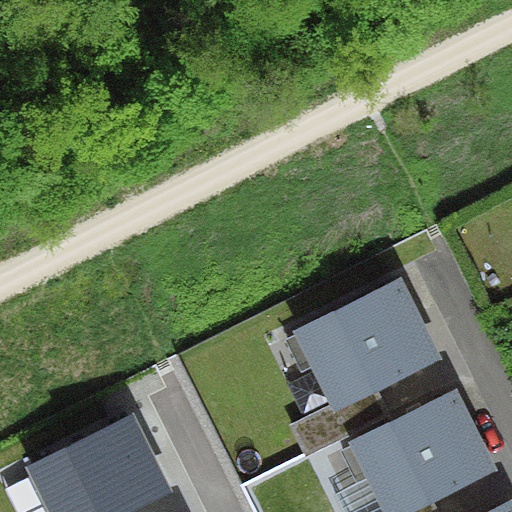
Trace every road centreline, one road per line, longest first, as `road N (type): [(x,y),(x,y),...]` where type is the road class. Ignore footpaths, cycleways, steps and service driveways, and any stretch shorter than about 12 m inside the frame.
road 1 (track): [(511,29),(0,288)]
road 2 (residential): [(511,412),(440,271)]
